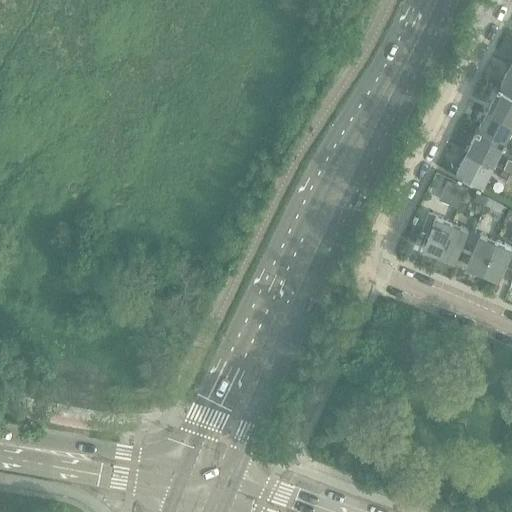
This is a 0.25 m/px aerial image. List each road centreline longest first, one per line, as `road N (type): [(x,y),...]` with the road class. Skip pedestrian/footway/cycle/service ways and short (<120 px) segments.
road 1 (secondary): [(224,488),(298,303),(452,0)]
road 2 (secondary): [(416,0),(280,258),(181,478)]
road 3 (residential): [(511,326),(366,268),(493,0)]
road 4 (tertiary): [(181,478),(0,445)]
